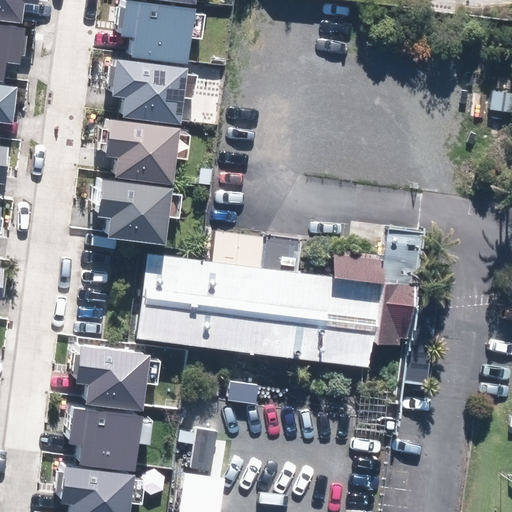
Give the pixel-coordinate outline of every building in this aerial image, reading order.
[(0,0),(0,19),(22,23),(25,3),(38,5),(38,0),(0,0)] [(131,0),(121,0),(117,36),(130,38),(127,57),(188,65),(192,38),(203,39),(206,15),(195,13),(196,9),(131,0)] [(0,24),(0,80),(6,81),(8,62),(21,63),(26,28),(0,24)] [(114,59),(109,96),(122,98),(120,117),(181,125),(184,98),(196,99),(199,75),(188,73),(188,69),(114,59)] [(0,86),(0,122),(12,124),(16,89),(0,86)] [(106,119),(101,157),(114,158),(112,177),(173,185),(176,158),(188,160),(191,135),(180,134),(180,129),(106,119)] [(0,147),(0,183),(5,184),(9,149),(0,147)] [(100,178),(95,215),(107,217),(105,236),(166,244),(170,217),(181,218),(184,194),(173,192),(174,187),(100,178)] [(335,279),(146,256),(136,342),(371,370),(374,344),(401,347),(402,338),(411,339),(404,382),(428,385),(434,341),(439,295),(418,292),(424,233),(390,229),(386,262),(338,257),(335,279)] [(77,346),(72,383),(85,385),(82,404),(143,412),(147,385),(158,387),(162,362),(150,360),(151,356),(77,346)] [(69,405),(64,443),(77,445),(74,464),(136,472),(139,445),(151,446),(154,421),(143,420),(143,415),(69,405)] [(62,465),(57,502),(70,504),(68,511),(130,511),(132,504),(143,506),(147,481),(135,479),(136,475),(62,465)]
